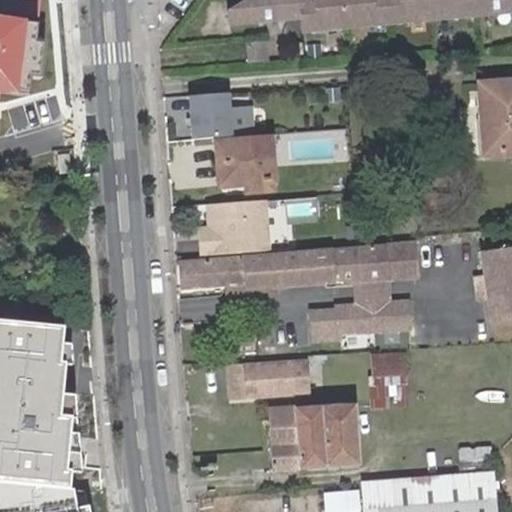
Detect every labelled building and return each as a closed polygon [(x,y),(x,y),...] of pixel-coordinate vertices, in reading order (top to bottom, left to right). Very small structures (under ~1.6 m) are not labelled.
[(291,34),(505,14),(504,0),(303,0),(304,2),(288,4),(290,24),(291,34)] [(274,5),(276,25),(290,24),(288,4),(274,5)] [(250,7),(218,24),(218,31),(276,25),(274,5),(250,7)] [(0,93),(27,95),(29,76),(40,77),(45,44),(34,42),(36,25),(0,20),(0,93)] [(239,48),(241,69),(260,67),(258,47),(239,48)] [(511,146),(511,77),(477,79),(480,115),(485,114),(488,148),(511,146)] [(246,105),(226,106),(225,91),(185,94),(188,135),(228,132),(248,131),(246,105)] [(473,115),(475,149),(488,148),(485,114),(480,115),(473,115)] [(240,179),(267,178),(265,137),(212,141),(215,181),(240,179)] [(273,190),(267,178),(240,179),(246,192),(273,190)] [(423,221),(424,193),(400,193),(400,203),(423,221)] [(434,195),(434,193),(424,193),(423,221),(434,221),(434,195)] [(451,193),(434,193),(434,195),(434,221),(450,221),(451,193)] [(199,256),(267,250),(263,201),(205,205),(207,228),(212,231),(213,238),(198,239),(199,256)] [(428,225),(423,221),(400,203),(390,215),(410,231),(414,227),(422,234),(428,225)] [(207,228),(197,228),(198,239),(213,238),(212,231),(207,228)] [(407,302),(389,303),(387,280),(415,278),(412,242),(381,244),(381,247),(312,253),(280,255),(181,263),(182,287),(228,284),(248,283),(248,290),(266,289),(282,289),(282,285),(298,284),(298,286),(354,282),(356,306),(339,307),(339,311),(309,314),(311,341),(344,338),(344,334),(409,330),(407,302)] [(481,319),(511,316),(511,244),(477,247),(481,319)] [(248,283),(228,284),(228,292),(248,290),(248,283)] [(0,485),(66,492),(68,474),(68,473),(63,472),(68,419),(56,418),(59,397),(62,367),(62,366),(57,365),(58,346),(60,330),(0,324),(0,485)] [(224,327),(225,337),(253,335),(252,325),(224,327)] [(253,335),(225,337),(226,350),(254,349),(253,335)] [(62,366),(62,367),(69,367),(68,347),(58,346),(57,365),(62,366)] [(362,378),(403,375),(401,356),(360,358),(362,378)] [(246,394),(306,391),(303,362),(245,364),(229,365),(230,395),(246,394)] [(68,473),(68,474),(78,475),(71,398),(59,397),(56,418),(68,419),(63,472),(68,473)] [(303,401),(288,402),(288,409),(268,410),(272,470),(357,465),(354,406),(304,408),(304,407),(303,401)] [(209,459),(210,480),(223,480),(224,459),(209,459)] [(363,511),(489,511),(487,474),(387,482),(361,484),(363,511)] [(86,511),(83,493),(66,492),(0,485),(0,511),(86,511)]
